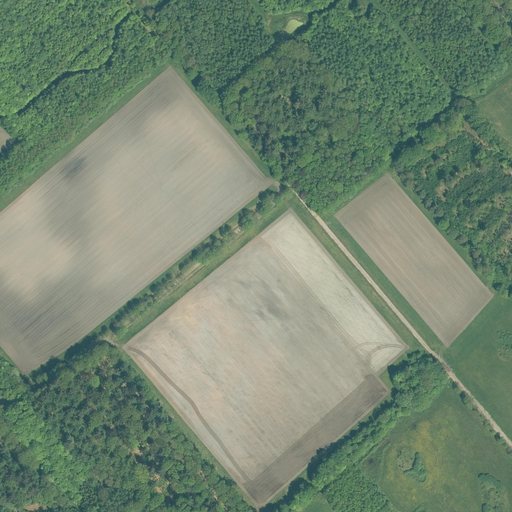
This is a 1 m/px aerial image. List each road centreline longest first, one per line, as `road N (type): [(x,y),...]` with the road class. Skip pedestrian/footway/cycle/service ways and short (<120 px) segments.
road 1 (track): [(0,404),(102,342),(291,186)]
road 2 (track): [(511,448),(291,186)]
road 3 (track): [(291,186),(133,0)]
road 4 (track): [(0,114),(63,72),(99,64),(123,17),(138,6)]
